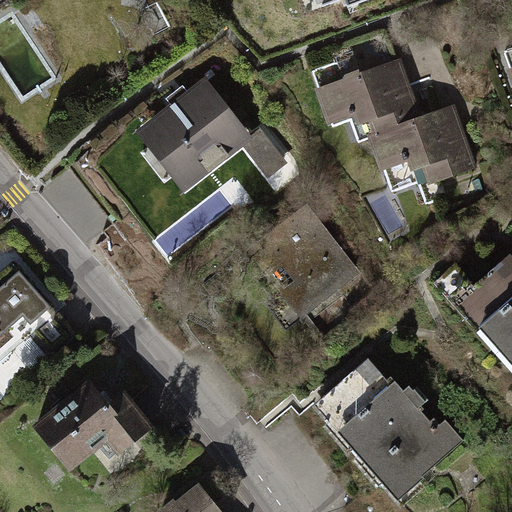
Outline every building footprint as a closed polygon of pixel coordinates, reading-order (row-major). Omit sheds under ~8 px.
[(511,52),(501,56),(511,94),(511,52)] [(401,61),(317,91),(329,125),(354,116),(358,127),(364,125),(389,194),(426,181),(429,187),(478,169),(455,105),(421,117),(401,61)] [(208,77),(138,132),(187,193),(244,148),(257,138),(253,134),(208,77)] [(262,128),(253,134),(257,138),(244,148),(272,179),(289,164),(262,128)] [(308,204),(243,250),(298,319),(363,273),(308,204)] [(511,252),(455,302),(511,367),(511,252)] [(13,262),(0,271),(0,344),(48,310),(13,262)] [(465,442),(404,377),(338,435),(400,507),(465,442)] [(108,465),(144,434),(98,379),(29,436),(62,476),(95,448),(108,465)] [(220,511),(198,483),(161,511),(220,511)]
